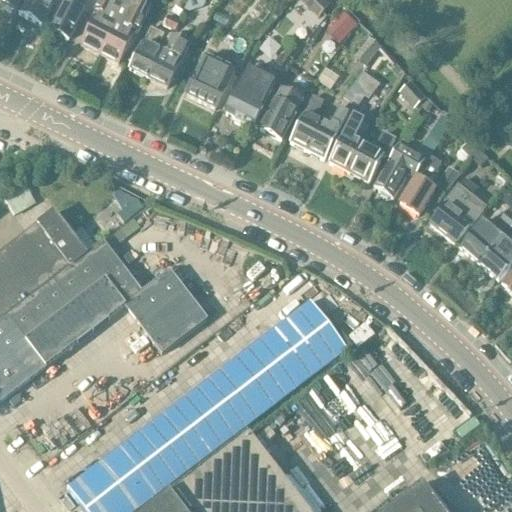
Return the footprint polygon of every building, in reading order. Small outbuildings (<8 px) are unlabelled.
[(0,0),(0,7),(15,16),(23,0),(0,0)] [(56,4),(57,0),(26,0),(18,17),(40,30),(54,3),(56,4)] [(67,4),(51,35),(67,43),(83,12),(75,8),(77,3),(79,4),(81,0),(68,0),(67,4)] [(124,0),(101,0),(94,14),(97,16),(80,49),(99,59),(128,2),(124,0)] [(194,0),(190,0),(184,12),(188,15),(202,10),(205,5),(194,0)] [(317,20),(328,9),(318,0),(301,0),(299,3),(317,20)] [(136,3),(135,5),(128,2),(99,59),(117,68),(128,48),(134,37),(138,35),(150,10),(136,3)] [(353,29),(340,18),(329,30),(341,41),(353,29)] [(174,34),(179,25),(167,19),(162,28),(174,34)] [(206,28),(198,42),(203,44),(210,30),(206,28)] [(160,43),(163,37),(150,31),(142,46),(128,73),(148,83),(162,56),(152,51),(157,41),(160,43)] [(180,66),(189,48),(170,39),(162,56),(148,83),(166,92),(179,66),(180,66)] [(380,50),(371,44),(367,41),(353,60),(365,70),(380,50)] [(215,113),(225,92),(234,74),(203,60),(185,98),(215,113)] [(398,74),(398,73),(383,61),(370,76),(386,89),(398,74)] [(251,131),(273,87),(245,73),(234,97),(234,98),(224,118),(251,131)] [(414,111),(423,102),(409,86),(399,94),(414,111)] [(295,116),(302,103),(281,91),(274,104),(259,133),(280,144),(295,116)] [(354,110),(361,101),(349,93),(342,102),(343,103),(354,110)] [(329,132),(321,128),(313,124),(322,106),(312,101),(302,119),(304,119),(289,148),(323,165),(338,137),(337,137),(347,119),(338,114),(329,132)] [(351,115),(354,110),(343,103),(340,109),(351,115)] [(426,105),(422,111),(428,115),(431,110),(432,109),(426,105)] [(352,144),(361,126),(352,122),(343,140),(343,139),(328,168),(345,177),(360,149),(352,144)] [(425,140),(414,159),(423,164),(434,146),(425,140)] [(384,161),(390,150),(379,144),(374,156),(360,149),(345,177),(367,188),(382,160),(384,161)] [(473,158),(477,154),(468,144),(459,153),(469,162),(470,161),(473,158)] [(387,168),(373,192),(392,203),(406,178),(413,182),(424,165),(397,149),(386,167),(387,168)] [(480,170),(487,163),(477,154),(473,158),(470,161),(480,170)] [(425,190),(440,167),(430,161),(414,183),(399,208),(417,220),(433,195),(425,190)] [(444,197),(458,178),(448,171),(434,190),(444,197)] [(35,207),(26,191),(25,188),(3,200),(14,219),(35,207)] [(485,212),(460,193),(456,190),(447,202),(449,204),(429,228),(454,248),(469,228),(471,230),(485,212)] [(123,226),(143,211),(136,203),(117,218),(123,226)] [(508,233),(511,228),(511,207),(506,214),(497,225),(508,233)] [(0,325),(22,308),(86,259),(86,258),(54,216),(37,229),(38,229),(0,258),(0,325)] [(477,268),(500,242),(481,225),(458,252),(477,268)] [(511,237),(508,233),(500,242),(477,268),(498,286),(511,270),(511,237)] [(169,275),(140,297),(102,246),(86,258),(86,259),(22,308),(0,325),(0,405),(11,396),(45,371),(125,310),(161,357),(206,323),(169,275)] [(511,276),(501,289),(511,299),(511,276)] [(81,511),(138,511),(347,353),(310,305),(66,491),(81,511)] [(304,511),(248,438),(150,511),(304,511)] [(440,511),(422,488),(390,511),(440,511)]
